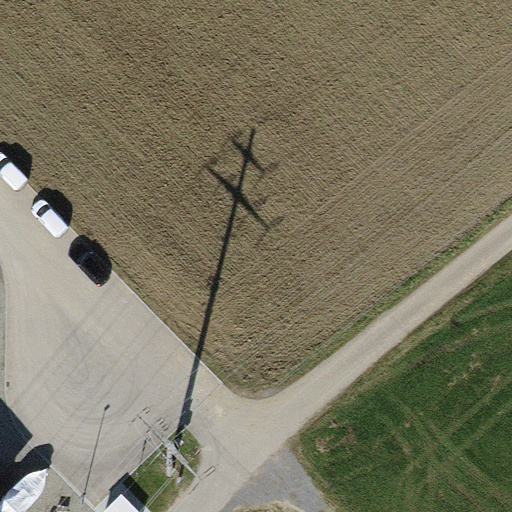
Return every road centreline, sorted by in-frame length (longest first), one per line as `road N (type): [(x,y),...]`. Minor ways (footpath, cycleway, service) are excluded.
road 1 (track): [(511,247),(238,458),(194,511)]
road 2 (residential): [(0,189),(150,344),(238,458)]
